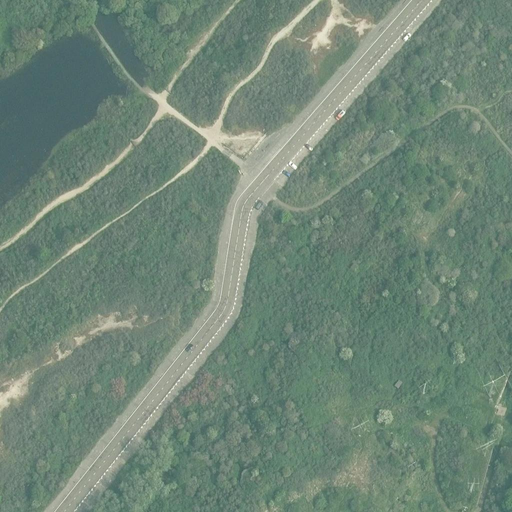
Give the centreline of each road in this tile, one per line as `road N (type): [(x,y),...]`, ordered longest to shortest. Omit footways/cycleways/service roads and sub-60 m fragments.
road 1 (tertiary): [(80,511),(231,319),(253,216),(438,0)]
road 2 (unknown): [(316,0),(235,86),(194,164),(94,230),(0,307)]
